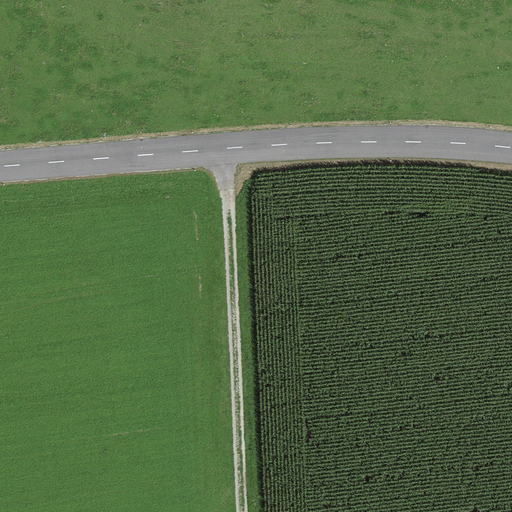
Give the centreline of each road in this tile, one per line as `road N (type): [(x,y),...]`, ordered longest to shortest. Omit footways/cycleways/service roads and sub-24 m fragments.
road 1 (tertiary): [(0,168),(406,142),(511,148)]
road 2 (track): [(225,152),(250,511)]
